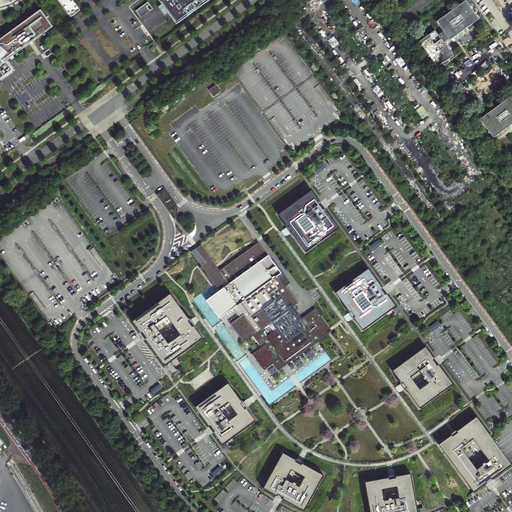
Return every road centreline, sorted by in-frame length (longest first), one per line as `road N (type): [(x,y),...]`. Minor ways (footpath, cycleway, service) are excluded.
road 1 (unclassified): [(511,354),(353,141),(330,141),(239,207)]
road 2 (unclassified): [(159,263),(80,323),(73,347),(191,511)]
road 3 (residential): [(252,0),(111,103)]
road 4 (unclassified): [(239,207),(213,213),(188,206),(133,134)]
road 5 (unclassified): [(114,147),(166,219),(159,263)]
road 6 (secondary): [(65,511),(0,410)]
